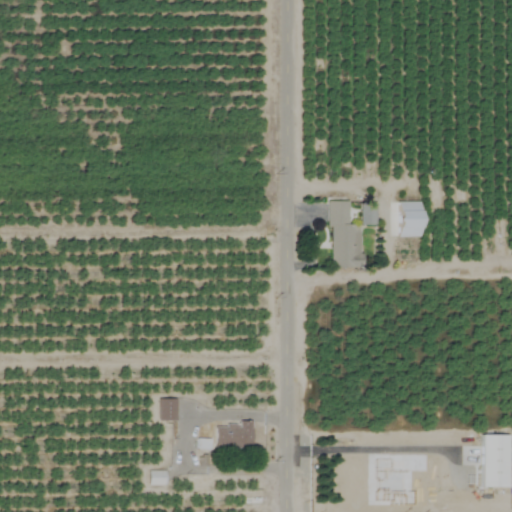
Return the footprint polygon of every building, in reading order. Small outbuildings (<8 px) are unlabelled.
[(324,201),(326,268),(357,267),(355,226),(371,226),(370,202),(356,203),(357,224),(344,225),(343,200),(324,201)] [(392,237),(414,237),(414,202),(392,202),(392,237)] [(156,400),(156,420),(171,420),(171,400),(156,400)] [(211,423),(211,448),(247,448),(247,423),(211,423)] [(503,434),(476,434),(476,487),(503,488),(503,434)] [(145,485),(162,485),(162,470),(145,470),(145,485)]
